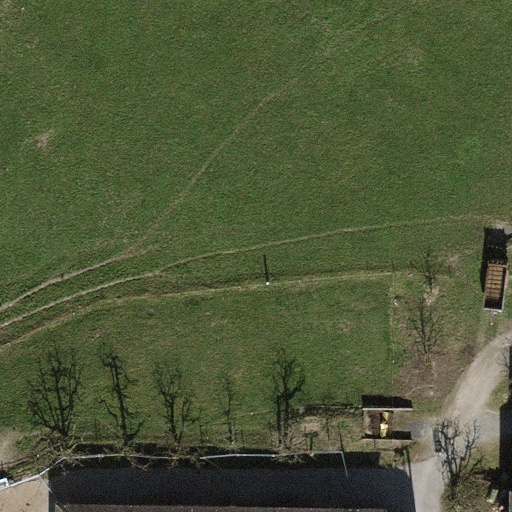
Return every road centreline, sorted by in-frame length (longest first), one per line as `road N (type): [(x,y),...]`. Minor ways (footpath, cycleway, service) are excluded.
road 1 (track): [(67,511),(67,493),(410,494),(419,511)]
road 2 (track): [(511,352),(486,373),(462,436),(410,494)]
